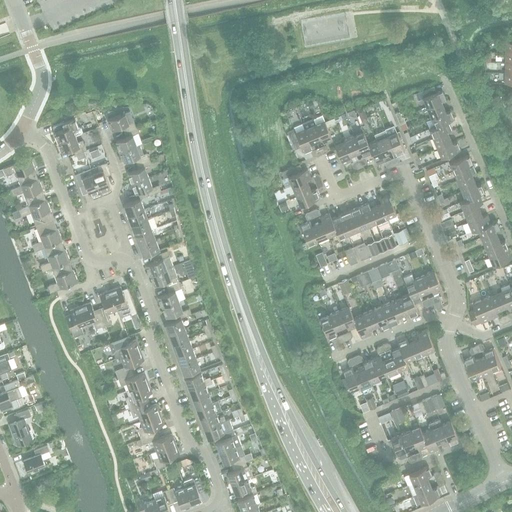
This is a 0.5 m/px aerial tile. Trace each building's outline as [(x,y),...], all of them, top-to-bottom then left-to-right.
[(436,91),(433,85),(415,93),(418,100),(423,98),(426,106),(441,100),(446,98),(442,89),(436,91)] [(445,111),(441,100),(426,106),(431,117),(445,111)] [(448,120),(454,118),(450,109),(445,111),(431,117),(434,125),(435,126),(448,120)] [(124,131),(136,126),(132,116),(127,118),(125,112),(108,118),(112,129),(122,125),(124,131)] [(321,138),(323,143),(332,139),(322,114),(313,118),(321,138)] [(58,142),(75,135),(80,133),(82,131),(80,128),(78,127),(74,117),(63,122),(65,127),(55,131),(58,142)] [(313,118),(302,122),(304,128),(310,142),(311,142),(321,138),(313,118)] [(452,129),(448,120),(435,126),(434,125),(429,128),(433,137),(447,131),(452,129)] [(139,132),(137,126),(136,126),(124,131),(126,136),(116,140),(120,150),(136,144),(132,134),(139,132)] [(296,132),(294,128),(287,130),(295,148),(301,146),(303,151),(313,147),(311,142),(310,142),(304,128),(296,132)] [(393,149),(395,154),(404,150),(396,131),(387,135),(394,149),(393,149)] [(452,141),(447,131),(433,137),(437,148),(452,142),(452,141)] [(360,150),(362,155),(371,151),(368,143),(363,132),(354,136),(360,150)] [(75,135),(58,142),(62,152),(73,148),(75,154),(86,149),(83,139),(78,141),(75,135)] [(383,154),(393,149),(394,149),(387,135),(376,139),(382,154),(383,154)] [(350,155),(360,150),(354,136),(343,140),(349,155),(350,155)] [(376,139),(368,143),(371,151),(375,162),(385,158),(383,154),(382,154),(376,139)] [(349,155),(343,140),(334,144),(342,163),(352,159),(350,155),(349,155)] [(441,157),(460,149),(456,140),(452,141),(452,142),(437,148),(441,157)] [(136,162),(149,158),(147,152),(140,154),(136,144),(120,150),(124,161),(134,157),(136,162)] [(453,171),(472,163),(469,154),(450,162),(453,171)] [(20,184),(37,178),(34,169),(35,168),(31,157),(3,167),(6,174),(15,171),(20,184)] [(132,182),(148,176),(144,166),(151,163),(149,158),(136,162),(138,168),(128,172),(132,182)] [(93,172),(99,189),(109,185),(106,175),(111,173),(107,161),(97,165),(99,170),(93,172)] [(302,170),(299,163),(281,171),(284,177),(288,176),(292,185),(306,179),(311,177),(307,168),(302,170)] [(472,174),(476,172),(472,163),(453,171),(457,179),(471,173),(472,174)] [(99,189),(93,172),(87,175),(85,170),(75,173),(79,185),(85,183),(89,193),(99,189)] [(431,180),(435,178),(438,177),(436,172),(429,174),(431,180)] [(476,184),(472,174),(471,173),(457,179),(462,190),(476,184)] [(148,176),(132,182),(136,193),(146,189),(148,194),(161,190),(159,184),(152,186),(148,176)] [(45,198),(42,190),(43,189),(39,177),(37,178),(20,184),(11,188),(13,195),(23,191),(28,205),(45,198)] [(311,189),(306,179),(292,185),(296,196),(311,190),(311,189)] [(323,182),(316,184),(319,191),(326,188),(323,182)] [(479,194),(484,191),(481,182),(476,184),(462,190),(465,199),(479,193),(479,194)] [(300,205),(319,197),(315,188),(311,189),(311,190),(296,196),(300,205)] [(483,202),(479,194),(479,193),(465,199),(460,201),(463,210),(478,204),(483,202)] [(388,194),(379,198),(381,202),(389,221),(398,217),(388,194)] [(442,205),(446,204),(449,202),(447,196),(443,198),(439,200),(442,205)] [(127,214),(144,208),(140,197),(124,204),(127,214)] [(53,219),(49,210),(51,210),(47,198),(45,198),(28,205),(19,208),(21,215),(30,212),(36,226),(53,219)] [(367,225),(376,221),(370,207),(368,202),(359,206),(367,225)] [(370,207),(376,221),(378,225),(389,221),(381,202),(370,207)] [(482,215),(478,204),(463,210),(468,221),(482,215)] [(359,228),(367,225),(359,206),(351,209),(359,228)] [(131,224),(148,218),(144,208),(127,214),(131,224)] [(348,233),(359,228),(351,209),(340,214),(348,233)] [(337,231),(331,218),(331,217),(329,212),(320,216),(322,220),(328,235),(336,231),(337,231)] [(468,221),(463,223),(467,232),(472,230),(477,228),(491,222),(487,213),(482,215),(468,221)] [(336,231),(339,237),(348,233),(340,214),(331,217),(331,218),(337,231),(336,231)] [(148,218),(131,224),(135,234),(152,228),(157,226),(153,216),(148,218)] [(445,233),(450,231),(448,227),(454,225),(451,217),(440,222),(445,233)] [(56,228),(53,219),(36,226),(41,240),(32,243),(35,250),(44,247),(61,240),(62,240),(58,228),(56,228)] [(495,230),(500,228),(496,219),(491,222),(477,228),(481,236),(495,230)] [(308,243),(317,239),(311,225),(309,220),(300,224),(308,243)] [(322,220),(311,225),(317,239),(328,235),(322,220)] [(139,244),(155,238),(152,228),(135,234),(139,244)] [(403,229),(394,232),(398,243),(407,240),(403,229)] [(500,241),(495,230),(481,236),(485,247),(500,241)] [(392,233),(383,237),(387,248),(396,244),(392,233)] [(379,252),(387,248),(383,237),(374,241),(379,252)] [(155,238),(139,244),(143,255),(159,249),(155,238)] [(489,256),(508,248),(504,239),(500,241),(485,247),(489,256)] [(61,240),(44,247),(49,260),(40,264),(42,271),(51,267),(69,261),(70,260),(66,248),(64,249),(61,240)] [(379,252),(374,241),(365,244),(363,245),(366,251),(370,249),(372,254),(379,252)] [(366,251),(363,245),(365,244),(364,242),(355,245),(361,259),(372,254),(370,249),(366,251)] [(344,250),(350,264),(357,261),(351,247),(344,250)] [(508,248),(489,256),(493,265),(511,257),(508,248)] [(150,274),(167,268),(173,265),(167,249),(154,254),(156,260),(146,264),(150,274)] [(390,271),(399,267),(398,263),(395,258),(391,259),(386,261),(390,271)] [(69,261),(51,267),(57,281),(48,285),(50,291),(78,281),(74,269),(72,270),(69,261)] [(389,273),(385,262),(373,267),(376,272),(380,271),(382,276),(389,273)] [(179,281),(177,275),(173,265),(167,268),(150,274),(154,284),(164,280),(166,286),(179,281)] [(376,272),(373,267),(367,270),(371,281),(382,276),(380,271),(376,272)] [(361,285),(365,283),(371,281),(367,270),(360,272),(362,278),(358,280),(361,285)] [(431,288),(433,293),(442,289),(434,270),(425,274),(431,288)] [(431,288),(425,274),(414,278),(420,293),(431,288)] [(347,278),(338,281),(343,293),(351,289),(347,278)] [(420,293),(414,278),(405,282),(410,293),(413,301),(414,301),(422,297),(420,293)] [(162,306),(179,299),(175,289),(181,287),(179,281),(166,286),(168,292),(158,295),(162,306)] [(509,283),(501,287),(502,290),(502,291),(508,305),(510,310),(511,308),(511,289),(511,287),(509,283)] [(121,285),(110,289),(118,309),(121,317),(131,313),(131,314),(137,312),(131,298),(126,300),(121,285)] [(107,313),(118,309),(110,289),(100,293),(105,308),(100,310),(105,324),(111,322),(107,313)] [(497,310),(508,305),(502,291),(491,295),(497,310)] [(410,293),(401,297),(407,311),(409,316),(418,312),(414,301),(413,301),(410,293)] [(437,309),(443,306),(438,293),(431,296),(437,309)] [(497,310),(491,295),(482,299),(490,318),(499,314),(497,310)] [(407,311),(401,297),(390,301),(396,316),(397,316),(407,311)] [(181,317),(191,313),(189,307),(182,310),(179,299),(162,306),(166,316),(176,312),(178,318),(181,317)] [(482,322),(490,318),(482,299),(474,303),(476,307),(469,310),(475,324),(481,321),(482,322)] [(105,324),(100,310),(95,312),(91,301),(80,305),(88,325),(93,322),(95,328),(105,324)] [(396,316),(390,301),(382,305),(390,324),(399,320),(397,316),(396,316)] [(74,336),(84,332),(82,327),(88,325),(80,305),(70,309),(71,313),(66,315),(74,336)] [(379,323),(381,328),(390,324),(382,305),(373,309),(379,323)] [(348,329),(356,325),(353,317),(349,306),(340,309),(346,324),(348,329)] [(335,328),(346,324),(340,309),(329,314),(335,329),(335,328)] [(379,323),(373,309),(362,313),(368,328),(379,323)] [(368,328),(362,313),(353,317),(356,325),(361,336),(370,332),(368,328)] [(335,329),(329,314),(320,318),(328,337),(337,333),(335,328),(335,329)] [(185,327),(181,317),(178,318),(164,323),(168,333),(185,327)] [(172,343),(188,337),(185,327),(168,333),(172,343)] [(434,348),(426,329),(417,332),(419,337),(425,351),(434,348)] [(345,346),(343,340),(340,334),(336,336),(337,337),(333,338),(338,349),(345,346)] [(127,335),(109,342),(113,352),(114,352),(116,358),(120,356),(140,348),(136,338),(129,341),(127,335)] [(176,353),(192,347),(188,337),(172,343),(176,353)] [(414,356),(408,342),(408,341),(406,337),(397,341),(399,346),(400,346),(405,360),(406,360),(414,356)] [(419,337),(408,341),(408,342),(414,356),(425,351),(419,337)] [(400,346),(399,346),(391,350),(393,354),(399,369),(408,365),(406,360),(405,360),(400,346)] [(180,363),(196,357),(192,347),(176,353),(180,363)] [(501,366),(494,347),(484,351),(486,355),(487,355),(493,370),(501,366)] [(117,375),(131,370),(129,364),(144,359),(140,348),(120,356),(124,366),(115,369),(117,375)] [(0,378),(2,378),(0,373),(0,372),(12,368),(8,358),(10,358),(7,352),(0,354),(0,378)] [(379,377),(388,373),(382,359),(380,354),(371,358),(379,377)] [(393,354),(382,359),(388,373),(399,369),(393,354)] [(473,378),(482,374),(475,360),(476,360),(474,355),(465,359),(473,378)] [(487,355),(486,355),(476,360),(475,360),(482,374),(493,370),(487,355)] [(196,357),(180,363),(184,374),(200,368),(196,357)] [(379,377),(371,358),(362,362),(364,366),(371,381),(379,377)] [(222,374),(226,373),(223,363),(218,364),(222,374)] [(351,389),(359,385),(353,371),(354,371),(352,366),(343,370),(351,389)] [(364,366),(354,371),(353,371),(359,385),(371,381),(364,366)] [(129,389),(148,381),(144,371),(133,375),(131,370),(117,375),(121,385),(126,383),(129,389)] [(189,387),(211,379),(210,376),(203,378),(200,371),(185,377),(189,387)] [(0,405),(2,409),(12,405),(10,400),(22,395),(18,385),(20,385),(18,379),(4,384),(6,390),(1,392),(2,393),(0,393),(0,405)] [(192,397),(208,391),(206,384),(212,382),(211,379),(189,387),(192,397)] [(129,406),(143,401),(148,399),(146,394),(152,392),(148,381),(129,389),(131,394),(125,396),(129,406)] [(196,407),(212,401),(208,391),(192,397),(196,407)] [(444,404),(439,392),(431,396),(435,408),(444,404)] [(370,407),(376,405),(372,396),(366,399),(370,407)] [(422,400),(424,405),(426,411),(435,407),(430,396),(422,400)] [(148,399),(143,401),(129,406),(133,416),(138,414),(140,420),(160,413),(156,402),(150,405),(148,399)] [(200,417),(216,412),(222,409),(218,399),(212,401),(196,407),(200,417)] [(401,406),(390,410),(395,423),(406,419),(401,406)] [(29,429),(24,417),(31,415),(28,408),(14,413),(16,420),(9,423),(17,443),(34,437),(31,429),(29,429)] [(204,428),(220,422),(225,420),(223,415),(220,416),(220,418),(218,419),(216,412),(200,417),(204,428)] [(141,438),(155,433),(153,427),(164,423),(160,413),(140,420),(143,426),(137,428),(141,438)] [(436,443),(437,443),(447,438),(442,424),(439,418),(428,423),(430,428),(436,443)] [(447,438),(449,443),(458,439),(451,420),(442,424),(447,438)] [(208,438),(220,433),(224,432),(220,422),(204,428),(208,438)] [(418,449),(427,445),(422,432),(420,426),(411,430),(417,444),(416,444),(418,449)] [(219,451),(235,446),(231,435),(235,434),(233,428),(224,432),(220,433),(222,439),(216,441),(219,451)] [(436,443),(430,428),(422,432),(427,445),(429,451),(438,447),(437,443),(436,443)] [(416,444),(417,444),(411,430),(400,434),(406,449),(416,444)] [(176,443),(172,432),(157,438),(155,433),(141,438),(136,440),(138,445),(152,440),(156,450),(176,443)] [(406,449),(400,434),(391,438),(398,457),(408,453),(406,449)] [(176,443),(156,450),(158,456),(153,458),(156,468),(170,463),(168,457),(180,453),(176,443)] [(28,471),(45,464),(41,453),(49,450),(47,444),(34,449),(36,455),(23,460),(28,471)] [(232,465),(245,460),(243,454),(239,456),(235,446),(219,451),(223,462),(230,459),(232,465)] [(247,465),(245,460),(232,465),(234,470),(227,472),(231,483),(247,477),(253,475),(249,465),(247,465)] [(427,476),(432,474),(428,465),(405,475),(408,484),(427,476)] [(204,490),(199,476),(193,479),(193,477),(183,480),(185,486),(191,502),(201,498),(199,492),(204,490)] [(408,484),(413,495),(432,487),(431,487),(427,476),(408,484)] [(244,496),(253,492),(257,491),(255,485),(251,487),(247,477),(231,483),(235,493),(242,491),(244,496)] [(432,487),(413,495),(417,504),(440,494),(436,485),(431,487),(432,487)] [(180,506),(191,502),(185,486),(175,490),(173,486),(168,488),(173,501),(178,499),(180,506)] [(162,489),(152,492),(154,498),(158,511),(163,511),(170,510),(167,503),(173,501),(168,488),(162,490),(162,489)] [(241,509),(257,503),(253,492),(244,496),(237,498),(241,509)] [(147,511),(158,511),(154,498),(143,502),(142,498),(136,500),(140,511),(144,511),(147,511)] [(291,510),(291,508),(288,502),(284,504),(281,505),(283,511),(286,510),(287,511),(291,510)] [(242,511),(260,511),(257,503),(241,509),(242,511)]
